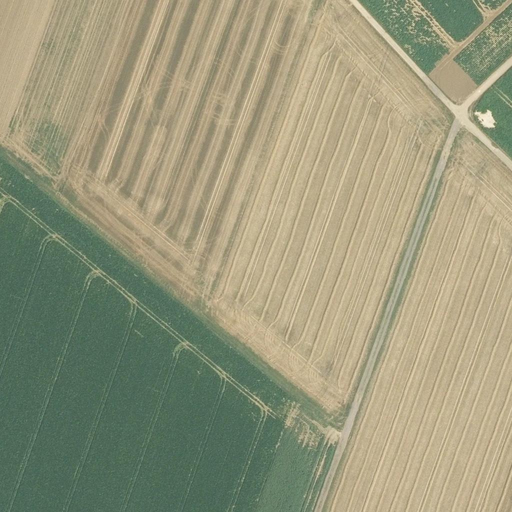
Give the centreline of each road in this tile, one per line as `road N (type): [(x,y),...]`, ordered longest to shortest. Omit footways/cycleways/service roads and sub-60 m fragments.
road 1 (track): [(461,119),(344,436),(0,153)]
road 2 (track): [(457,115),(350,0)]
road 3 (track): [(511,167),(457,115),(511,62)]
